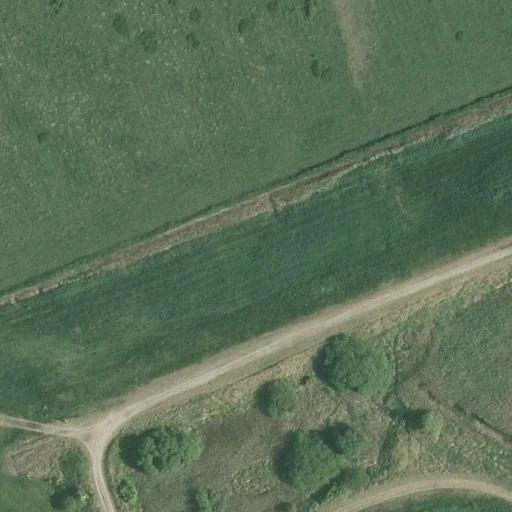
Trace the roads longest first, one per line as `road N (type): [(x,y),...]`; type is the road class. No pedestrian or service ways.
road 1 (track): [(80,434),(511,255)]
road 2 (track): [(511,488),(423,479),(337,511)]
